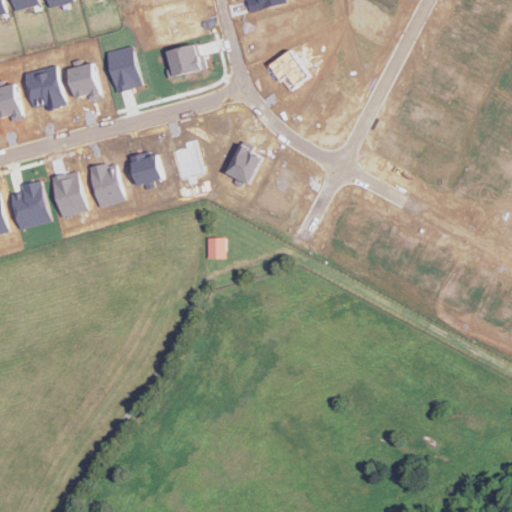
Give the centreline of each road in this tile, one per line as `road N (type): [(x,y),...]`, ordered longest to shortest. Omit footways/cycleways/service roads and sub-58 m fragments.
road 1 (residential): [(511,257),(352,162),(293,140),(248,92),(221,0)]
road 2 (residential): [(437,0),(312,240)]
road 3 (residential): [(0,161),(248,92)]
